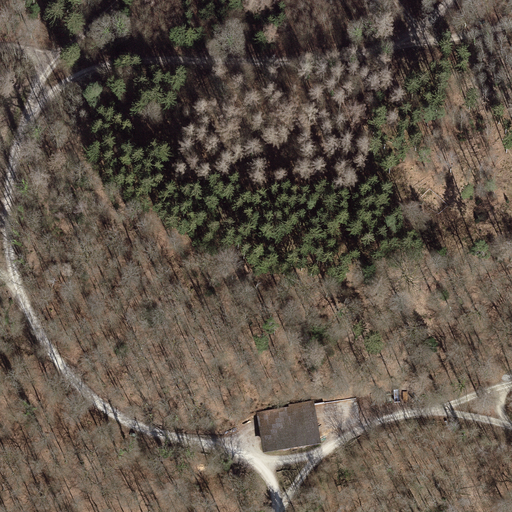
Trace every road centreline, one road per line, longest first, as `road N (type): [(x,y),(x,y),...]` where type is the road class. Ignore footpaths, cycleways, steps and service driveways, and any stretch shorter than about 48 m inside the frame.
road 1 (track): [(242,457),(144,431),(104,408),(26,306),(5,224),(10,174),(32,106)]
road 2 (track): [(32,106),(80,74),(133,59),(360,52),(404,42)]
